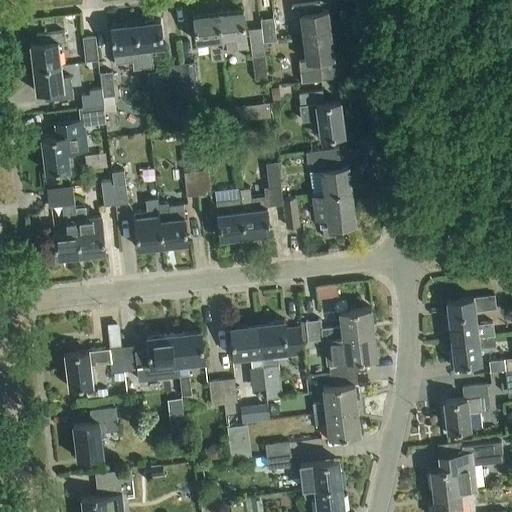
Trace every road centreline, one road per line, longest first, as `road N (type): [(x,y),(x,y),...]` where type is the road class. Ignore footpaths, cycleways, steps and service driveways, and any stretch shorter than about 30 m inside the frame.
road 1 (residential): [(1,305),(404,258)]
road 2 (residential): [(404,258),(366,0)]
road 3 (residential): [(378,511),(407,363),(404,258)]
road 4 (tertiary): [(17,463),(1,305)]
